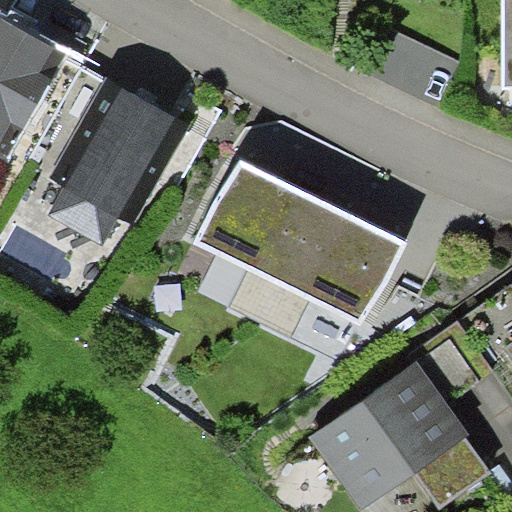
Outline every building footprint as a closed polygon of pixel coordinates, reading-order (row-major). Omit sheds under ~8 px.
[(511,86),(511,0),(501,0),(501,86),(511,86)] [(27,26),(0,10),(0,151),(9,157),(70,51),(27,26)] [(144,100),(106,78),(50,177),(65,185),(49,214),(102,244),(118,216),(132,224),(188,125),(144,100)] [(196,240),(278,283),(322,199),(281,177),(241,156),(196,240)] [(322,199),(278,283),(360,327),(405,243),(367,223),(322,199)] [(492,369),(456,321),(404,360),(409,367),(416,362),(446,403),(492,369)] [(409,367),(310,436),(363,510),(416,473),(440,508),(489,473),(464,438),(469,435),(446,403),(416,362),(409,367)]
